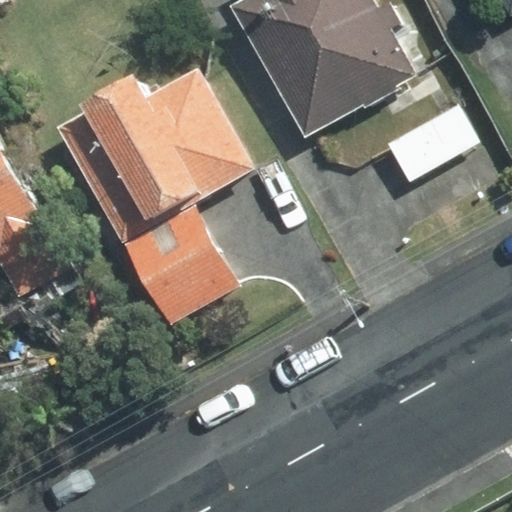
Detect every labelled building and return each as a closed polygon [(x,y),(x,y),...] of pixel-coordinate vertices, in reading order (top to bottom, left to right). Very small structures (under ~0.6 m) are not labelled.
[(13,0),(0,0),(0,9),(14,1),(13,0)] [(257,0),(245,8),(315,134),(423,74),(399,29),(409,23),(397,4),(389,10),(383,0),(257,0)] [(155,82),(71,129),(179,322),(247,285),(201,201),(262,167),(210,73),(164,99),(155,82)] [(490,144),(464,103),(397,145),(423,187),(490,144)] [(78,266),(0,125),(0,263),(9,258),(29,294),(78,266)] [(25,300),(5,312),(15,330),(35,318),(25,300)]
